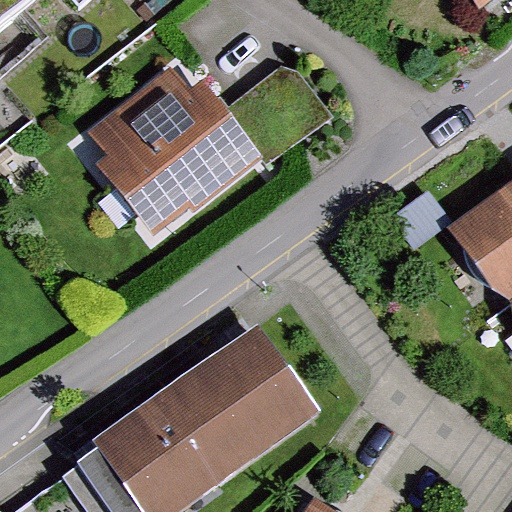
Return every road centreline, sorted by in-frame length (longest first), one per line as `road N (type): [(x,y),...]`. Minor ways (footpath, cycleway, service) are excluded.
road 1 (residential): [(0,432),(424,137)]
road 2 (residential): [(256,0),(424,137)]
